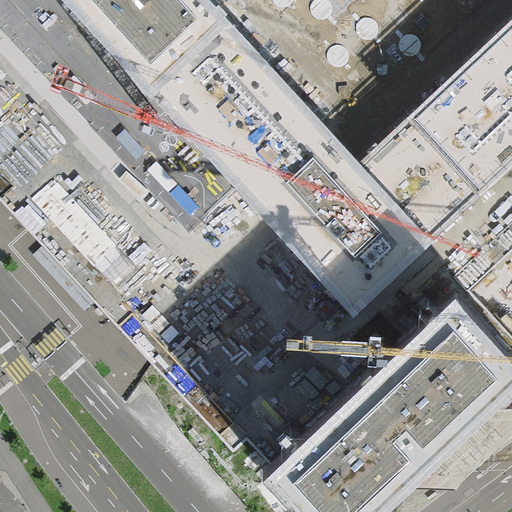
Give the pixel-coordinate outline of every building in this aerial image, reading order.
[(72,0),(0,0),(0,43),(28,74),(44,91),(77,125),(94,143),(112,163),(204,260),(264,204),(171,105),(158,92),(154,88),(72,0)] [(72,0),(154,88),(158,92),(235,21),(215,0),(72,0)] [(363,158),(435,234),(511,162),(511,18),(466,62),(402,123),(363,158)] [(235,21),(158,92),(171,105),(264,204),(276,216),(287,229),(359,306),(435,234),(363,158),(350,144),(283,75),(235,21)] [(289,451),(273,466),(315,511),(362,511),(372,504),(390,488),(409,470),(424,456),(436,446),(454,429),(464,420),(474,411),(511,376),(511,336),(467,288),(414,337),(356,390),(317,425),(296,445),(289,451)]
